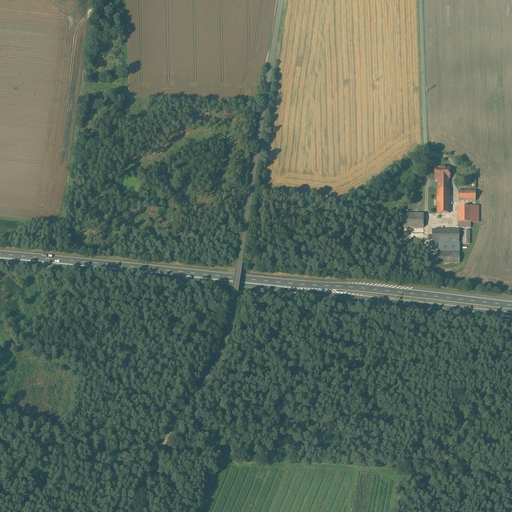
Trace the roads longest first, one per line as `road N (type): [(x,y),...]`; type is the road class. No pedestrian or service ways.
road 1 (residential): [(281,0),(227,331),(131,511)]
road 2 (trunk): [(0,261),(492,313)]
road 3 (trunk): [(472,300),(0,254)]
